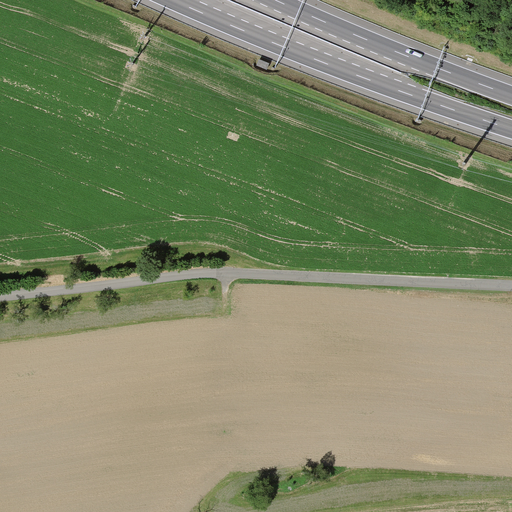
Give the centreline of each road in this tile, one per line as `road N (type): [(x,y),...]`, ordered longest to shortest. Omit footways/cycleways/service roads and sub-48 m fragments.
road 1 (unclassified): [(0,294),(187,272),(511,287)]
road 2 (motorway): [(169,0),(511,132)]
road 3 (motorway): [(511,97),(270,0)]
